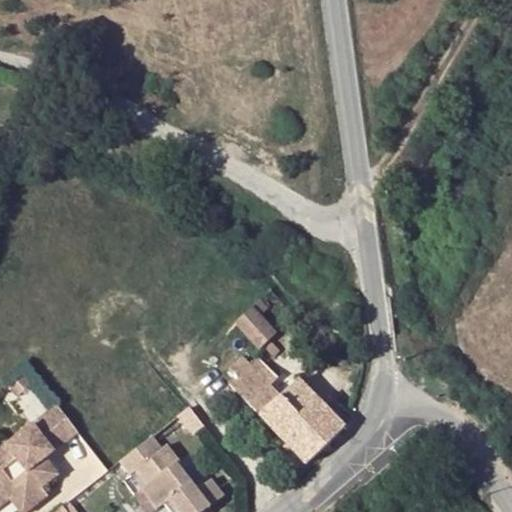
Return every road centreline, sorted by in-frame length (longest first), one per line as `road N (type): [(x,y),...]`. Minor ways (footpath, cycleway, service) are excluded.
road 1 (residential): [(369,234),(309,211),(90,91),(0,60)]
road 2 (tertiary): [(326,0),(345,147),(369,234)]
road 3 (unclassified): [(378,400),(429,401),(458,424),(511,507)]
road 4 (tertiary): [(369,234),(384,355),(378,400)]
road 5 (tertiary): [(378,400),(354,451),(286,511)]
